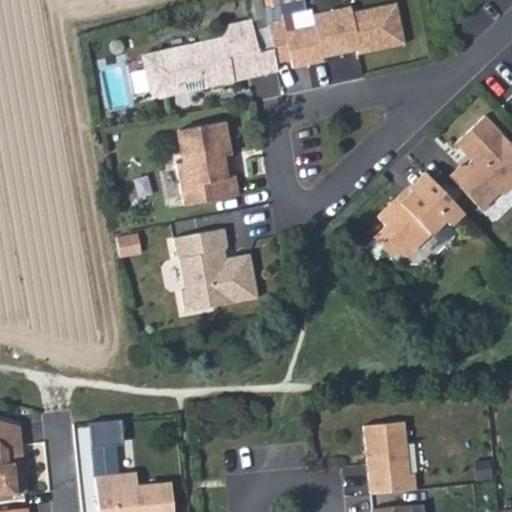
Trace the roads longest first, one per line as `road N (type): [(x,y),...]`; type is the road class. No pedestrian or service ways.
road 1 (residential): [(453,83),(272,118),(289,216),(326,199)]
road 2 (residential): [(326,199),(453,83)]
